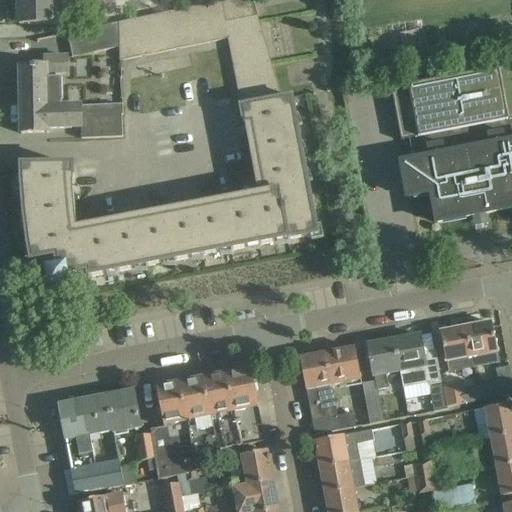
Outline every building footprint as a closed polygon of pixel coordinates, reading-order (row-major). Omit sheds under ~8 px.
[(18,0),(19,26),(39,25),(56,25),(55,0),(18,0)] [(219,3),(218,4),(189,9),(164,14),(118,24),(119,48),(120,62),(228,40),(243,120),(249,119),(264,194),(278,192),(279,197),(81,234),(84,252),(76,253),(71,225),(68,196),(67,179),(74,179),(74,166),(22,167),(22,188),(27,188),(28,198),(23,198),(25,219),(30,219),(31,229),(26,229),(29,250),(34,250),(36,259),(31,261),(31,263),(44,260),(50,291),(71,287),(69,277),(88,273),(89,279),(107,275),(106,270),(116,268),(117,273),(135,270),(134,265),(144,263),(145,268),(163,265),(162,260),(173,258),(174,263),(192,259),(191,254),(201,252),(202,257),(220,254),(219,249),(229,247),(230,252),(249,249),(248,243),(258,242),(259,247),(277,243),(276,238),(286,236),(287,241),(311,237),(310,233),(313,229),(316,228),(308,183),(303,184),(301,174),(306,173),(302,155),(297,156),(295,146),(301,145),(297,127),(292,128),(290,118),(295,117),(292,99),(282,101),(271,64),(259,22),(257,17),(226,24),(221,3),(219,3)] [(96,53),(119,48),(118,24),(68,35),(73,59),(96,54),(96,53)] [(62,104),(63,104),(62,79),(56,79),(56,75),(68,75),(68,59),(45,59),(45,60),(37,60),(37,67),(22,68),(22,67),(19,67),(20,70),(21,132),(21,135),(24,135),(24,134),(46,134),(49,134),(49,130),(81,129),(81,140),(122,139),(122,116),(123,116),(123,106),(82,107),(62,108),(62,104)] [(408,199),(431,194),(437,224),(511,209),(511,144),(505,146),(500,124),(511,121),(511,68),(391,91),(401,142),(426,138),(430,160),(402,165),(408,199)] [(465,329),(473,368),(499,363),(492,324),(465,329)] [(448,373),(473,368),(465,329),(441,334),(448,373)] [(402,388),(416,385),(428,383),(434,414),(446,412),(446,410),(446,409),(442,388),(441,384),(438,365),(426,367),(420,337),(393,342),(399,374),(402,388)] [(399,374),(393,342),(368,347),(374,382),(362,385),(363,396),(369,426),(384,423),(378,393),(388,391),(385,376),(399,374)] [(361,382),(355,350),(325,355),(331,387),(361,382)] [(331,387),(325,355),(300,360),(315,437),(339,432),(337,418),(331,387)] [(227,374),(240,447),(265,443),(251,369),(227,374)] [(210,419),(216,452),(240,447),(227,374),(203,379),(210,419)] [(187,423),(210,419),(203,379),(179,383),(187,423)] [(511,394),(509,381),(476,387),(479,402),(511,396),(511,394)] [(190,439),(187,423),(179,383),(156,388),(164,428),(150,431),(151,436),(159,481),(177,477),(176,470),(179,469),(178,464),(184,463),(183,458),(193,456),(190,439)] [(479,402),(476,387),(464,389),(463,383),(443,387),(442,384),(441,384),(446,410),(447,410),(447,409),(479,402)] [(106,398),(113,435),(141,429),(134,392),(106,398)] [(113,435),(106,398),(77,403),(80,419),(86,418),(90,439),(98,437),(98,436),(111,433),(112,435),(113,435)] [(72,471),(95,466),(90,439),(86,418),(80,419),(77,403),(59,407),(72,471)] [(490,439),(511,435),(511,414),(510,405),(485,410),(490,439)] [(355,429),(353,415),(337,418),(339,432),(355,429)] [(431,436),(428,421),(417,423),(420,438),(431,436)] [(413,439),(410,425),(402,426),(404,441),(413,439)] [(321,469),(348,464),(360,461),(357,446),(373,442),(371,432),(316,443),(321,469)] [(496,468),(511,465),(511,435),(490,439),(496,468)] [(158,481),(159,481),(151,436),(135,439),(139,463),(154,460),(158,481)] [(190,439),(193,456),(210,453),(207,436),(190,439)] [(248,486),(272,481),(267,452),(242,457),(248,486)] [(360,461),(348,464),(321,469),(326,495),(353,490),(365,487),(360,461)] [(95,466),(72,471),(76,496),(124,487),(120,468),(119,462),(95,466)] [(421,464),(424,479),(433,477),(430,462),(421,464)] [(185,468),(184,463),(178,464),(179,469),(176,470),(177,477),(185,476),(183,468),(185,468)] [(421,464),(412,466),(415,481),(424,479),(421,464)] [(120,468),(124,487),(136,485),(132,465),(120,468)] [(511,465),(496,468),(501,498),(511,495),(511,465)] [(185,468),(183,468),(185,476),(186,483),(197,480),(195,466),(185,468)] [(424,479),(427,494),(436,492),(434,480),(433,477),(424,479)] [(415,481),(418,496),(427,494),(424,479),(415,481)] [(237,511),(267,511),(278,510),(272,481),(248,486),(235,488),(233,489),(237,511)] [(164,488),(168,511),(172,511),(184,510),(181,498),(179,484),(164,488)] [(444,511),(476,506),(472,486),(433,493),(437,511),(444,511)] [(356,511),(353,490),(326,495),(328,511),(356,511)] [(198,495),(181,498),(184,510),(184,511),(193,511),(201,509),(198,495)] [(79,511),(125,511),(123,496),(78,504),(79,511)]
